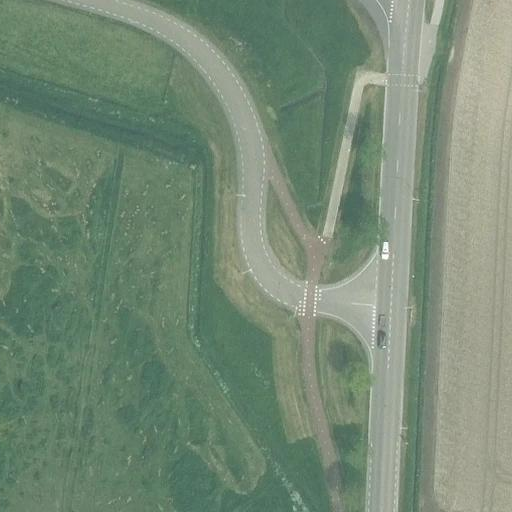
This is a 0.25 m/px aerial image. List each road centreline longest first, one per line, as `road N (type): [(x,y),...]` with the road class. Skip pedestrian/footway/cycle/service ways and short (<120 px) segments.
road 1 (unclassified): [(390,307),(297,301),(275,285),(254,251),(250,141),(231,94),(170,31),(85,0)]
road 2 (secondary): [(390,307),(409,0)]
road 3 (secondary): [(381,511),(390,307)]
